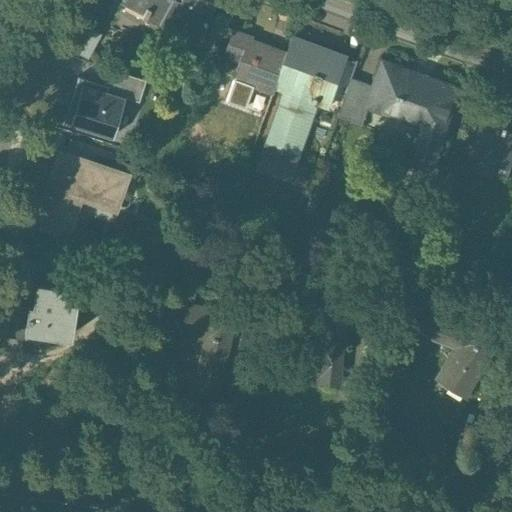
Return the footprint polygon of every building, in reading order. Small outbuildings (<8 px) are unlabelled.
[(120,0),(146,13),(141,22),(144,23),(146,20),(160,27),(171,6),(172,3),(167,0),(120,0)] [(215,8),(193,0),(182,0),(180,9),(171,6),(160,27),(171,32),(171,33),(171,35),(172,36),(173,37),(175,37),(176,37),(178,36),(178,34),(203,43),(204,37),(204,38),(215,8)] [(90,32),(79,53),(91,59),(102,38),(90,32)] [(249,39),(232,33),(225,58),(241,62),(247,43),(249,39)] [(347,56),(292,37),(285,56),(274,89),(286,93),(259,170),(288,180),(316,102),(329,106),(347,56)] [(285,56),(247,43),(241,62),(234,80),(254,87),(272,93),(274,89),(285,56)] [(459,88),(383,62),(374,86),(367,107),(368,107),(422,126),(407,184),(427,191),(448,122),(459,88)] [(107,87),(78,78),(68,111),(73,113),(69,126),(112,139),(125,99),(140,104),(146,82),(112,71),(107,87)] [(374,86),(351,78),(342,105),(343,105),(366,113),(368,107),(367,107),(374,86)] [(272,93),(254,87),(245,114),(263,120),(272,93)] [(499,104),(484,98),(479,114),(494,119),(499,104)] [(494,119),(479,114),(477,120),(481,122),(467,163),(506,176),(511,158),(511,134),(506,133),(507,128),(506,128),(511,109),(511,107),(499,104),(494,119)] [(366,113),(343,105),(338,118),(362,126),(366,113)] [(91,163),(60,152),(51,181),(43,178),(41,183),(54,187),(41,225),(66,234),(79,196),(114,208),(124,181),(89,169),(91,163)] [(74,292),(33,286),(30,308),(10,305),(6,333),(7,333),(9,327),(69,337),(73,315),(70,314),(74,292)] [(355,299),(303,293),(299,326),(302,327),(302,326),(324,328),(322,346),(304,344),(300,377),(318,379),(318,385),(337,386),(339,364),(341,364),(344,331),(346,331),(347,322),(352,322),(355,299)] [(248,300),(234,296),(232,304),(246,308),(248,300)] [(265,303),(248,298),(248,300),(246,308),(242,321),(259,326),(265,303)] [(234,315),(212,311),(211,314),(187,308),(181,336),(205,341),(194,392),(217,397),(234,315)] [(501,336),(474,320),(468,330),(415,311),(400,353),(416,359),(430,338),(456,350),(441,374),(451,380),(447,387),(463,397),(501,336)] [(98,358),(116,363),(128,324),(109,319),(98,358)]
